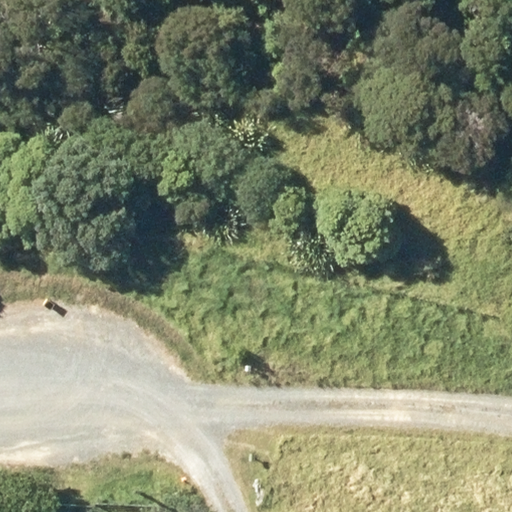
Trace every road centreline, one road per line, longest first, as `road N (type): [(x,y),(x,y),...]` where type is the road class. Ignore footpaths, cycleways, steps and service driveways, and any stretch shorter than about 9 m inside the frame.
road 1 (residential): [(511,420),(365,405),(179,404)]
road 2 (unclassified): [(0,400),(179,404)]
